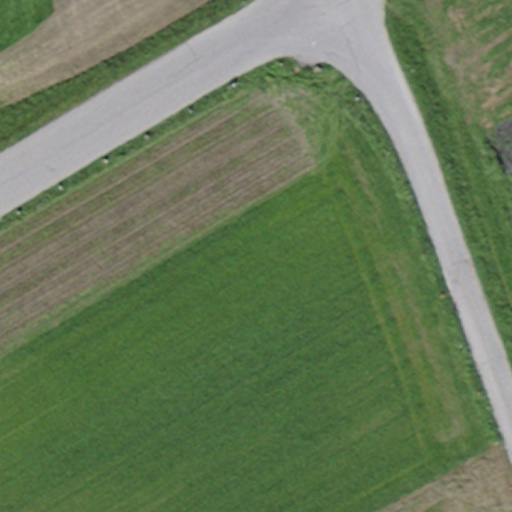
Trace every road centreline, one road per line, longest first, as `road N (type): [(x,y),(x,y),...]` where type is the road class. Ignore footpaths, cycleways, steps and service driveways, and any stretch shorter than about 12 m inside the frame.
road 1 (track): [(337,0),(399,122),(511,419)]
road 2 (unclassified): [(0,194),(324,0)]
